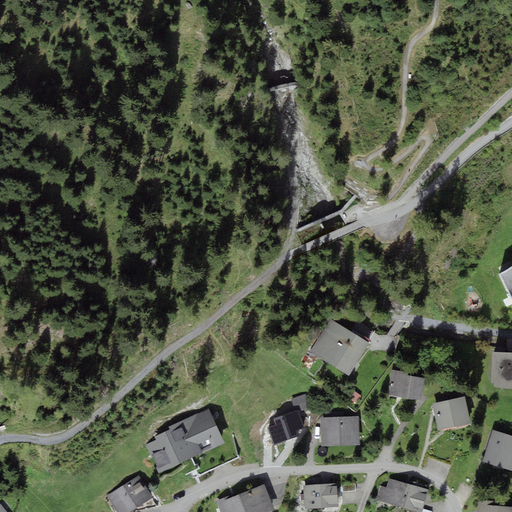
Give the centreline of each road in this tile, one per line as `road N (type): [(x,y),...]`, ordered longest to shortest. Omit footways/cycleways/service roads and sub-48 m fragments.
road 1 (track): [(369,222),(285,261),(71,436),(0,443)]
road 2 (residential): [(457,511),(432,478),(399,467),(256,473),(216,486),(179,511)]
road 3 (residential): [(511,122),(418,201),(369,222)]
